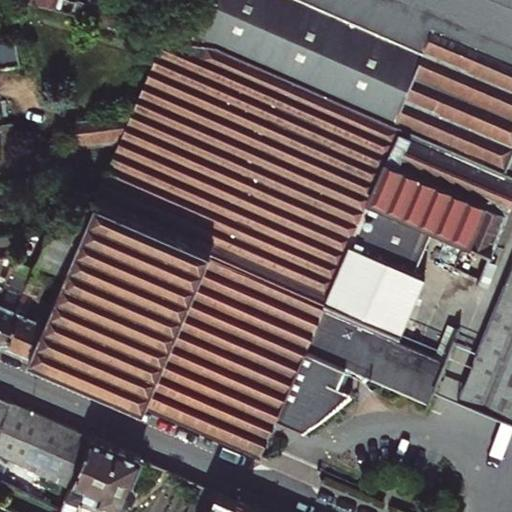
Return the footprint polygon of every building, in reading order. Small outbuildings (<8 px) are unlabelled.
[(28,0),(27,2),(54,10),(58,0),(28,0)] [(511,200),(511,39),(414,0),(205,0),(190,43),(167,38),(166,40),(135,113),(123,140),(111,166),(100,191),(87,221),(65,268),(51,299),(27,353),(145,404),(260,454),(276,417),(304,430),(310,427),(314,424),(323,419),(327,416),(332,412),(339,407),(345,401),(350,396),(355,391),(346,387),(352,372),(365,379),(370,373),(430,397),(447,357),(436,352),(324,306),(327,298),(401,329),(426,272),(415,268),(435,221),(493,246),(497,237),(511,200)] [(58,0),(54,10),(95,23),(99,10),(73,0),(58,0)] [(511,0),(414,0),(511,39),(511,266),(478,347),(511,361),(511,0)] [(107,27),(134,33),(141,19),(99,10),(95,23),(107,27)] [(157,31),(151,30),(152,21),(141,19),(134,33),(156,37),(157,31)] [(77,146),(123,140),(135,113),(74,121),(77,146)] [(0,156),(17,154),(12,123),(0,125),(0,156)] [(76,181),(95,178),(94,169),(75,171),(76,181)] [(79,222),(87,221),(100,191),(75,195),(79,222)] [(511,200),(497,237),(507,241),(511,228),(511,200)] [(6,344),(27,353),(51,299),(41,295),(55,263),(65,268),(87,221),(79,222),(53,226),(40,255),(26,288),(29,290),(6,344)] [(0,292),(0,341),(6,344),(29,290),(26,288),(40,255),(26,249),(12,282),(5,280),(3,285),(0,292)] [(436,352),(447,357),(461,324),(450,319),(436,352)] [(511,361),(478,347),(458,395),(511,418),(511,361)] [(0,425),(11,401),(0,395),(0,425)] [(57,480),(70,487),(92,436),(11,401),(0,425),(0,452),(10,458),(57,480)] [(136,490),(131,481),(141,458),(92,436),(70,487),(61,509),(59,511),(76,511),(81,502),(94,508),(98,499),(119,508),(122,501),(124,502),(131,500),(136,490)] [(0,452),(0,477),(10,458),(0,452)] [(187,511),(206,511),(216,490),(200,483),(187,511)] [(244,511),(248,504),(216,490),(206,511),(244,511)] [(18,511),(9,507),(0,503),(0,511),(18,511)]
